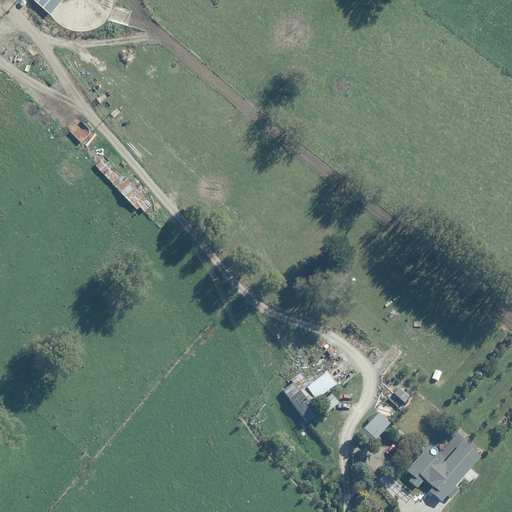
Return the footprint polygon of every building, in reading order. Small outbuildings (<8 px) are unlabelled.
[(105,154),(93,164),(134,209),(138,205),(143,211),(151,204),(105,154)] [(443,373),(436,369),(431,379),(438,382),(443,373)] [(305,387),(305,388),(315,400),(336,385),(326,372),(305,387)] [(292,382),(281,390),(307,423),(316,416),(296,391),(307,382),(300,373),(290,380),(292,382)] [(399,388),(392,394),(401,403),(408,396),(399,388)] [(337,404),(330,394),(313,407),(322,419),(328,414),(327,412),(337,404)] [(388,425),(376,413),(357,433),(369,445),(388,425)] [(440,503),(478,458),(459,442),(442,462),(435,455),(431,459),(422,452),(404,472),(410,477),(406,481),(415,489),(422,481),(430,488),(427,492),(440,503)]
